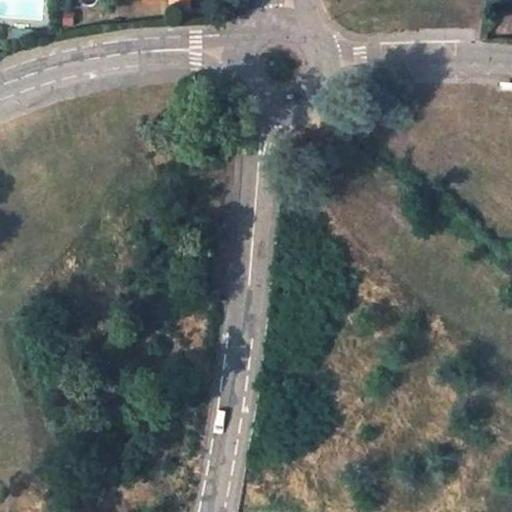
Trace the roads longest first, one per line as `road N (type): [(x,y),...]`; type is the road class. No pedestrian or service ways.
road 1 (residential): [(275,101),(259,145),(210,511)]
road 2 (residential): [(0,87),(50,68),(144,52),(243,51)]
road 3 (unclassified): [(511,62),(316,61)]
